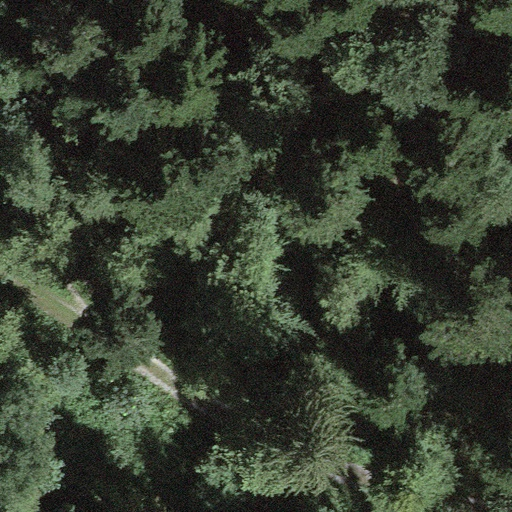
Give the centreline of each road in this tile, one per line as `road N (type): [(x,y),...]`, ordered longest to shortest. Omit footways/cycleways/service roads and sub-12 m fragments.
road 1 (track): [(0,264),(222,419),(384,493),(511,505)]
road 2 (track): [(86,319),(0,160)]
